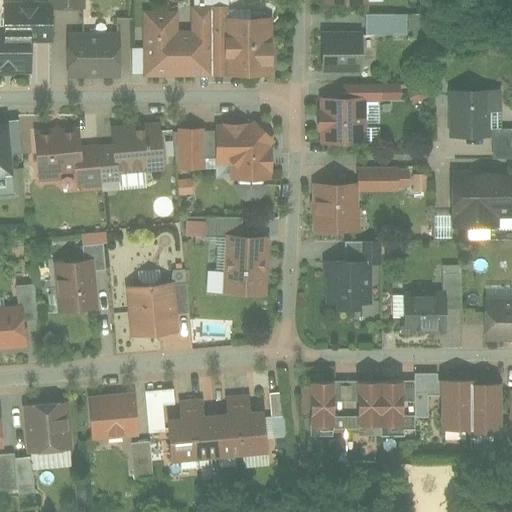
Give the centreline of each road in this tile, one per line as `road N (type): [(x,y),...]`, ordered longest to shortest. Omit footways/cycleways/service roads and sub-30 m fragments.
road 1 (residential): [(0,97),(295,97)]
road 2 (residential): [(0,378),(281,352)]
road 3 (residential): [(295,97),(281,352)]
road 4 (residential): [(281,352),(306,360),(511,359)]
